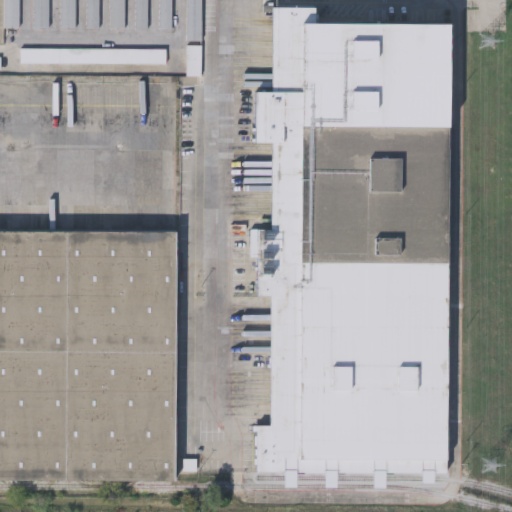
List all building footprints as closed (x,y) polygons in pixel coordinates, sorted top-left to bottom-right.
[(3,27),(3,0),(18,0),(18,27),(3,27)] [(32,27),(32,0),(48,0),(48,27),(32,27)] [(75,0),(75,27),(59,27),(59,0),(75,0)] [(86,0),(98,0),(98,28),(86,28),(86,0)] [(123,0),(123,28),(108,28),(108,0),(123,0)] [(147,0),(147,29),(134,29),(134,0),(147,0)] [(171,0),(171,29),(158,29),(158,0),(171,0)] [(201,0),(201,41),(185,41),(185,0),(201,0)] [(255,471),(447,473),(450,26),(301,25),(301,10),(271,10),(270,91),(258,91),(258,142),(273,142),(271,429),(256,429),(255,471)] [(185,75),(185,45),(200,45),(200,75),(185,75)] [(166,48),(166,63),(20,63),(20,48),(166,48)] [(0,482),(173,483),(174,235),(0,234),(0,482)]
